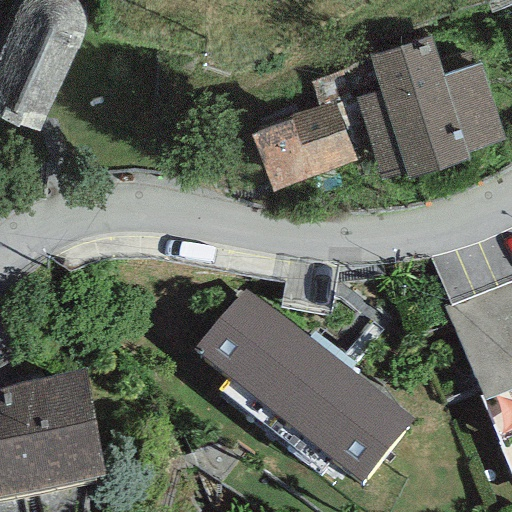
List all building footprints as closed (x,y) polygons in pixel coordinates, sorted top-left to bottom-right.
[(21,0),(19,3),(0,46),(0,92),(43,113),(84,30),(83,8),(78,0),(21,0)] [(430,33),(369,51),(380,87),(355,95),(379,172),(403,165),(406,172),(469,153),(466,144),(503,133),(481,60),(443,72),(430,33)] [(330,102),(252,129),(271,183),(349,156),(330,102)] [(511,285),(443,314),(511,484),(511,285)] [(414,432),(245,299),(194,364),(363,497),(414,432)] [(0,511),(104,495),(87,388),(0,401),(0,511)]
